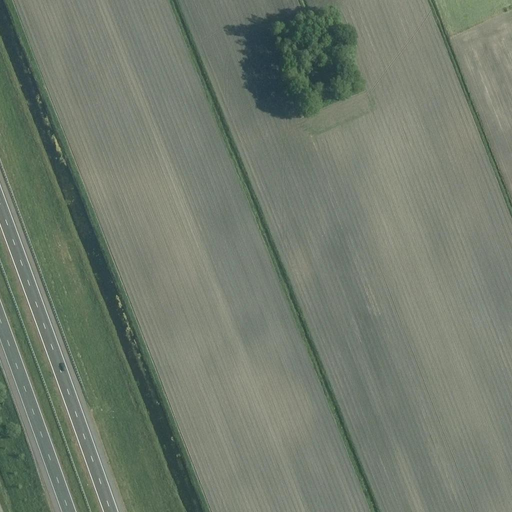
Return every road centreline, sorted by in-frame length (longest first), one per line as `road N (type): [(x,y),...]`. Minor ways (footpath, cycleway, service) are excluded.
road 1 (motorway): [(109,511),(0,205)]
road 2 (motorway): [(0,319),(67,511)]
